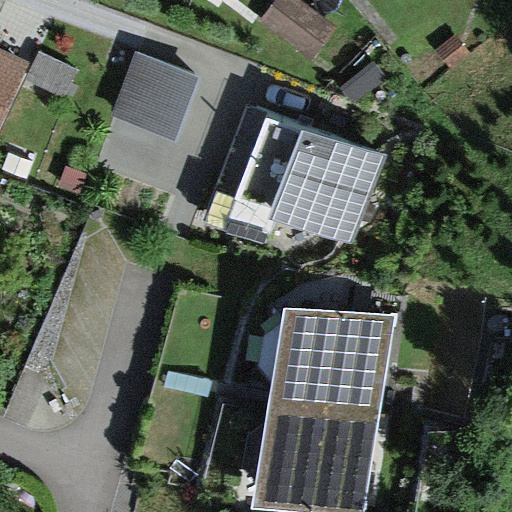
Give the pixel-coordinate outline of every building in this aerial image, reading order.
[(0,112),(30,47),(0,33),(0,112)] [(200,66),(138,44),(114,109),(176,131),(200,66)] [(386,143),(268,100),(235,191),(353,234),(386,143)] [(290,298),(275,392),(372,408),(388,314),(290,298)] [(275,392),(260,486),(357,502),(372,408),(275,392)]
